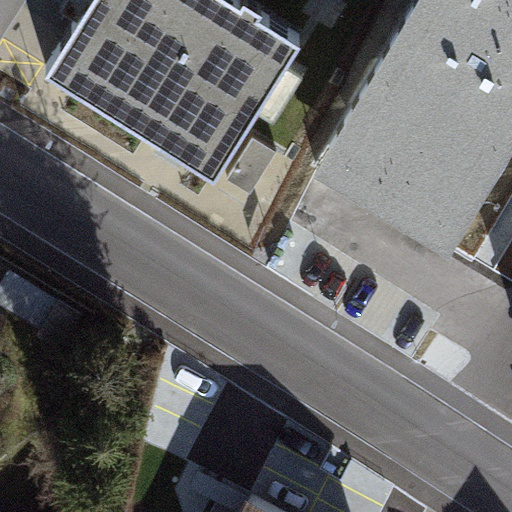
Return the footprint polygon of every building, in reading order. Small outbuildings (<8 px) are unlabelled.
[(245,0),(86,0),(46,64),(215,169),(300,34),(245,0)] [(511,0),(414,0),(316,161),(449,241),(511,137),(511,0)] [(277,148),(253,133),(227,175),(251,190),(277,148)] [(43,325),(59,297),(8,266),(0,280),(0,298),(7,299),(6,303),(43,325)] [(43,325),(38,332),(60,345),(81,310),(59,297),(43,325)] [(285,511),(252,495),(243,511),(285,511)]
